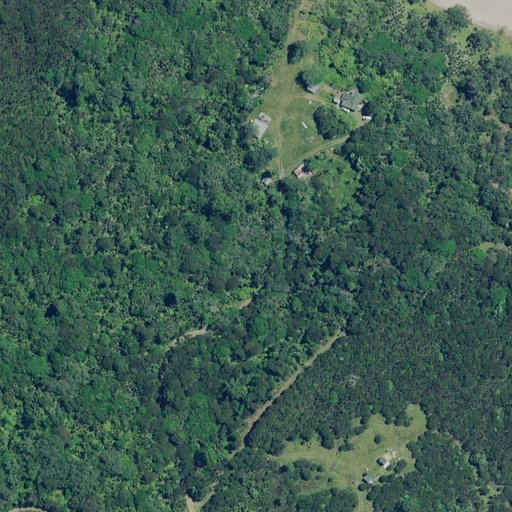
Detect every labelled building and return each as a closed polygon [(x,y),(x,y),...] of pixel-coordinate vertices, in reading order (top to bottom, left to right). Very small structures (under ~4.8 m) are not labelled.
[(318,84),(303,77),(301,82),(308,85),(306,89),(314,93),(318,84)] [(364,96),(352,91),(350,95),(345,92),(340,105),(355,111),(358,102),(361,103),(364,96)] [(267,126),(254,119),(247,132),(259,139),(267,126)] [(308,174),(300,166),(293,172),(300,181),(308,174)] [(264,189),(269,181),(263,177),(258,185),(264,189)] [(391,458),(386,453),(380,460),(385,465),(391,458)]
